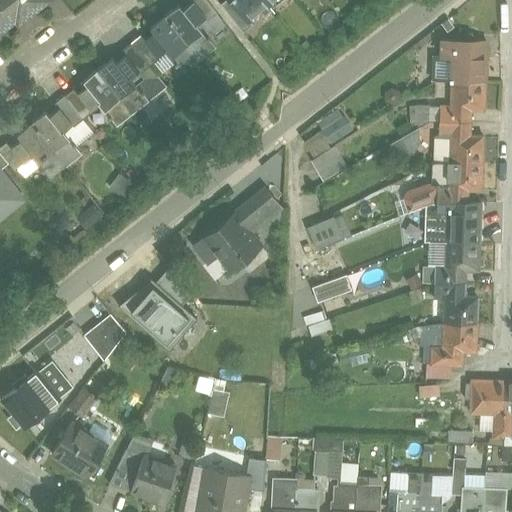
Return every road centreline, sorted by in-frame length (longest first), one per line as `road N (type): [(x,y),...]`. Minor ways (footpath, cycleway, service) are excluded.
road 1 (residential): [(432,0),(0,341)]
road 2 (residential): [(509,0),(505,358),(511,360)]
road 3 (residential): [(106,0),(0,86)]
